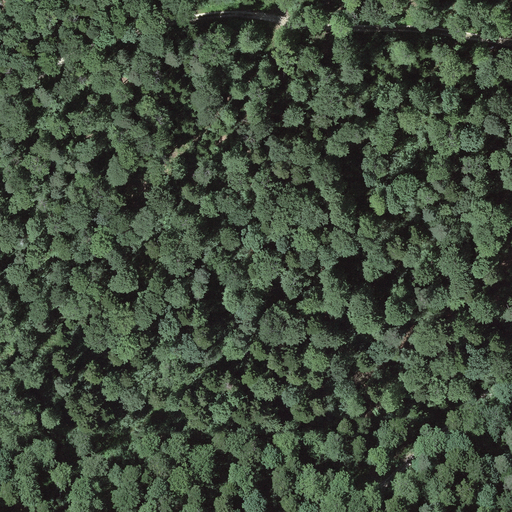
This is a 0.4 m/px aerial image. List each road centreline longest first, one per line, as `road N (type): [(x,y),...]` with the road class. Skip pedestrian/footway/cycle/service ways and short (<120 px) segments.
road 1 (track): [(511,41),(217,14),(113,35),(0,101)]
road 2 (track): [(358,511),(511,377)]
